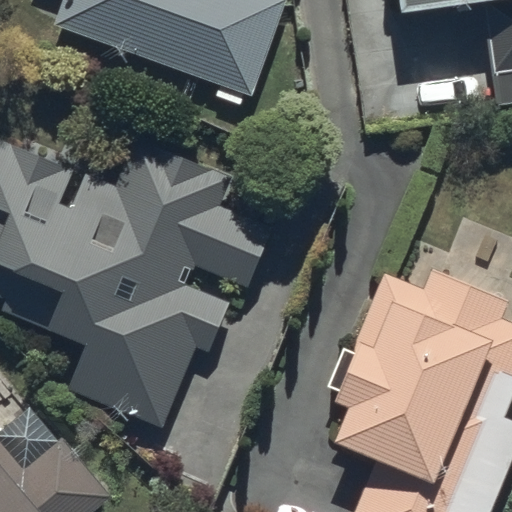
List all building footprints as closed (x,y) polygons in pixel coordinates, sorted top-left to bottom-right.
[(57,0),(51,17),(218,78),(213,92),(237,101),(242,87),(249,89),(281,0),(57,0)] [(511,0),(393,0),(394,7),(458,0),(478,0),(491,108),(511,105),(511,0)] [(3,301),(87,335),(67,377),(162,421),(199,341),(207,344),(228,297),(186,277),(194,259),(245,283),(277,214),(227,192),(235,174),(137,129),(113,182),(0,130),(0,289),(7,292),(3,301)] [(328,427),(373,445),(347,511),(487,511),(511,450),(511,414),(500,410),(511,379),(511,366),(510,365),(511,359),(511,316),(499,311),(506,293),(431,263),(423,284),(380,267),(355,330),(349,328),(327,385),(342,391),(328,427)] [(0,511),(84,511),(110,490),(32,399),(0,426),(0,511)]
